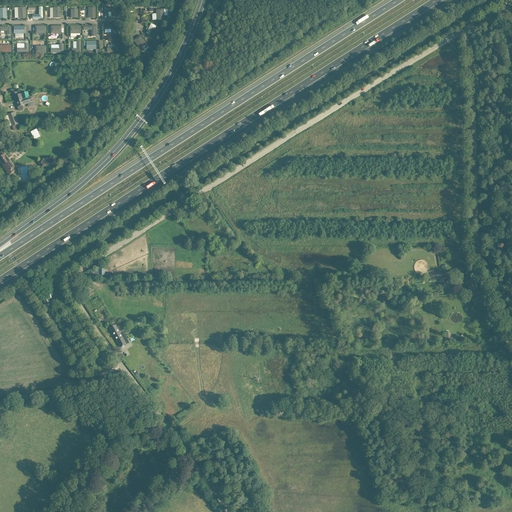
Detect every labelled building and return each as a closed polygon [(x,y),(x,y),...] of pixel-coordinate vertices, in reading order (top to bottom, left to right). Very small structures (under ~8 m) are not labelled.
[(39,15),(32,15),(32,19),(39,19),(43,19),(43,7),(39,7),(39,15)] [(104,10),(104,11),(104,12),(111,12),(111,17),(115,17),(115,8),(104,8),(104,9),(104,10)] [(112,34),(116,33),(115,24),(104,25),(104,26),(104,27),(104,28),(104,29),(111,29),(112,34)] [(83,29),(84,29),(84,30),(91,30),(92,37),(96,36),(95,26),(84,26),(84,27),(83,28),(83,29)] [(0,30),(1,30),(1,31),(7,31),(7,35),(11,35),(11,27),(1,27),(1,28),(0,29),(0,30)] [(159,31),(153,28),(148,37),(155,40),(159,31)] [(146,43),(140,36),(134,41),(138,47),(139,47),(139,48),(140,48),(141,47),(146,43)] [(72,49),(72,53),(81,53),(81,42),(80,42),(79,41),(78,41),(78,42),(77,42),(77,49),(72,49)] [(96,41),(87,41),(87,50),(96,50),(96,41)] [(119,52),(118,43),(114,44),(114,48),(107,48),(107,49),(107,50),(107,51),(108,52),(119,52)] [(17,49),(17,50),(17,51),(18,52),(18,53),(29,53),(29,44),(24,44),(17,44),(17,49)] [(51,49),(51,53),(64,53),(64,44),(59,44),(60,49),(51,49)] [(8,68),(2,70),(5,81),(11,80),(8,68)] [(33,94),(32,90),(18,95),(17,92),(12,93),(13,97),(14,96),(16,102),(29,98),(29,96),(33,94)] [(29,98),(16,102),(17,107),(18,107),(19,110),(20,111),(23,110),(23,109),(22,105),(27,104),(32,102),(31,97),(29,98)] [(14,113),(9,115),(14,130),(20,128),(18,124),(14,113)] [(31,127),(35,135),(42,132),(38,124),(31,127)] [(152,147),(154,151),(168,142),(166,139),(152,147)] [(13,168),(14,167),(5,154),(0,157),(0,161),(5,168),(5,169),(7,172),(6,173),(8,175),(14,171),(13,168)] [(55,164),(54,157),(41,160),(42,167),(55,164)] [(266,268),(269,263),(262,258),(259,264),(266,268)] [(440,271),(429,274),(431,281),(442,278),(440,271)] [(453,281),(451,276),(442,279),(445,289),(457,285),(461,283),(459,278),(456,278),(457,280),(453,281)] [(474,279),(466,282),(472,300),(480,298),(474,279)] [(116,325),(110,328),(120,348),(129,343),(123,332),(120,333),(116,325)]
